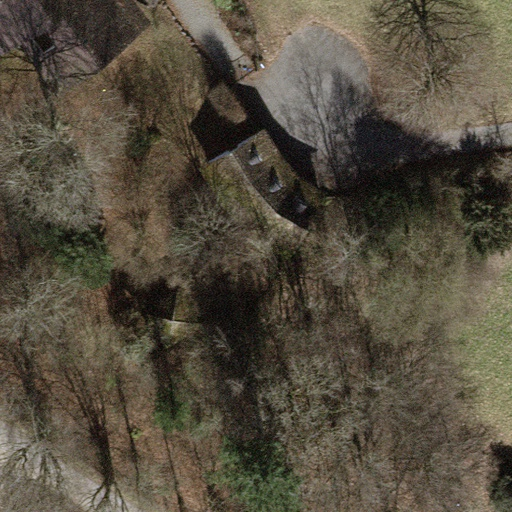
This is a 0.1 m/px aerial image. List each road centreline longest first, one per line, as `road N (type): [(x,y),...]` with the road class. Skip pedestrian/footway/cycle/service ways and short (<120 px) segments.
road 1 (track): [(511,146),(329,161),(191,0)]
road 2 (track): [(117,511),(0,436)]
